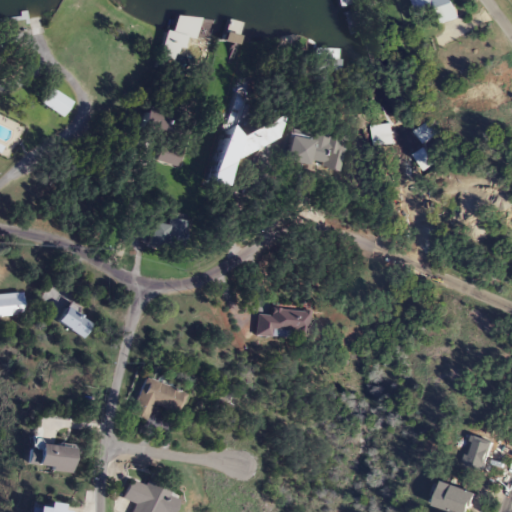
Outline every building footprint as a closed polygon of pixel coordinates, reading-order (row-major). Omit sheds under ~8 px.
[(353,0),(333,0),(339,13),(356,6),(353,0)] [(410,0),(415,16),(436,10),(440,24),(457,19),(451,0),(410,0)] [(346,11),(348,30),(364,28),(362,10),(346,11)] [(177,17),(214,26),(208,44),(170,34),(177,17)] [(272,21),(294,17),(302,47),(277,52),(272,21)] [(240,29),(228,27),(224,45),(238,50),(240,29)] [(71,104),(49,89),(39,103),(61,118),(71,104)] [(168,136),(174,116),(146,107),(140,127),(168,136)] [(268,141),(260,128),(209,158),(217,171),(268,141)] [(280,162),(304,167),(305,161),(317,164),(322,136),(307,133),(305,140),(285,136),(280,162)] [(182,149),(160,142),(154,161),(176,168),(182,149)] [(161,226),(148,224),(145,242),(178,246),(181,223),(162,220),(161,226)] [(0,294),(0,316),(21,315),(20,293),(0,294)] [(91,324),(62,306),(52,321),(81,339),(91,324)] [(304,340),(306,313),(269,309),(268,317),(256,316),(254,335),(304,340)] [(174,414),(181,393),(140,378),(126,414),(143,420),(149,405),(174,414)] [(68,472),(72,448),(36,443),(32,467),(68,472)] [(134,504),(130,511),(170,511),(176,497),(128,477),(119,498),(134,504)] [(465,511),(473,492),(439,481),(431,506),(449,511),(465,511)]
